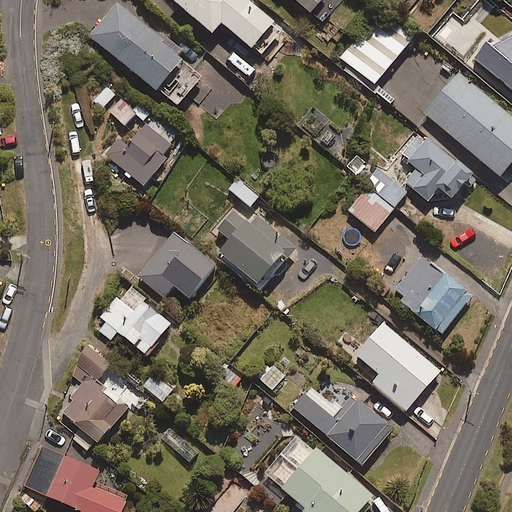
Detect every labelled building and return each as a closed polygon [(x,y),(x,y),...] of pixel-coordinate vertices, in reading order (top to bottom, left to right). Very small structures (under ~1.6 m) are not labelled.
[(183,59),(188,53),(124,0),(116,0),(89,32),(176,105),(202,75),(183,59)] [(250,0),(175,0),(212,31),(222,20),(252,46),(274,20),(250,0)] [(297,0),(310,11),(319,0),(297,0)] [(477,29),(495,8),(485,0),(473,0),(461,15),(477,29)] [(339,52),(374,83),(414,36),(379,6),(339,52)] [(511,29),(507,26),(488,48),(511,67),(511,29)] [(500,175),(511,160),(511,117),(459,73),(425,113),(500,175)] [(125,125),(136,112),(121,99),(110,112),(125,125)] [(163,155),(172,144),(145,122),(132,138),(123,132),(105,154),(144,185),(166,158),(163,155)] [(452,196),(471,174),(421,131),(402,153),(417,166),(405,180),(428,200),(440,186),(452,196)] [(358,177),(369,164),(357,153),(345,166),(358,177)] [(375,231),(407,190),(378,167),(366,181),(370,184),(349,210),(375,231)] [(258,196),(237,179),(229,189),(250,206),(258,196)] [(258,288),(290,253),(236,205),(217,227),(229,238),(217,251),(258,288)] [(191,301),(218,264),(172,230),(138,275),(165,296),(172,286),(191,301)] [(442,333),(471,295),(422,256),(392,294),(442,333)] [(146,353),(171,322),(134,293),(125,304),(116,297),(101,316),(107,321),(99,330),(110,339),(118,330),(146,353)] [(406,410),(440,369),(383,321),(356,353),(380,373),(373,382),(406,410)] [(67,370),(82,382),(59,411),(78,426),(71,435),(90,450),(128,405),(107,388),(97,379),(109,364),(87,346),(67,370)] [(272,389),(285,375),(273,365),(260,379),(272,389)] [(163,401),(173,388),(156,374),(146,387),(163,401)] [(353,395),(340,411),(310,386),(293,406),(361,464),(392,428),(353,395)] [(62,453),(71,433),(52,424),(25,484),(87,511),(121,511),(127,499),(93,484),(99,470),(62,453)] [(304,511),(357,511),(373,494),(316,446),(282,487),(305,507),(303,510),(304,511)]
